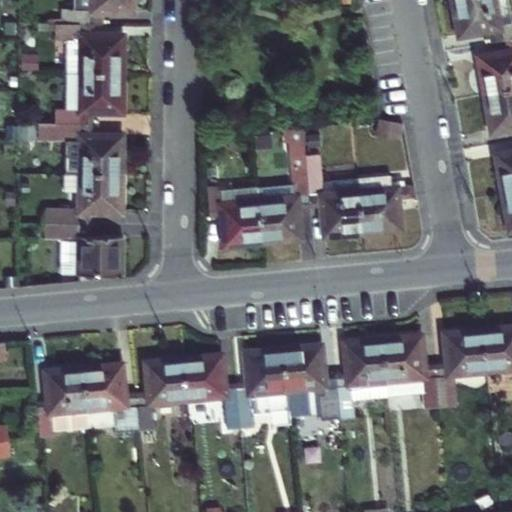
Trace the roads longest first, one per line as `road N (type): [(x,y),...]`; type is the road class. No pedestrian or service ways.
road 1 (residential): [(175,298),(180,0)]
road 2 (residential): [(175,298),(451,270)]
road 3 (residential): [(451,270),(404,0)]
road 4 (residential): [(0,313),(175,298)]
